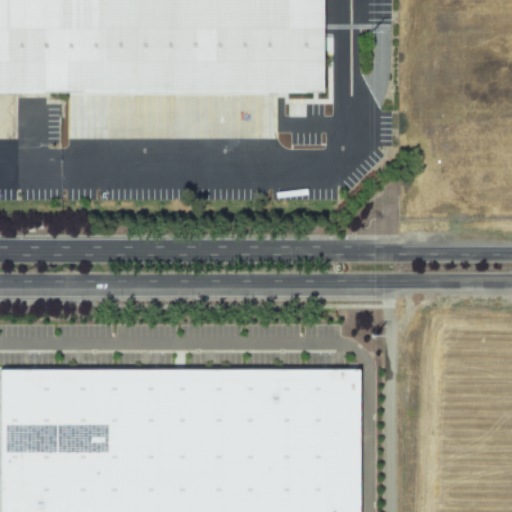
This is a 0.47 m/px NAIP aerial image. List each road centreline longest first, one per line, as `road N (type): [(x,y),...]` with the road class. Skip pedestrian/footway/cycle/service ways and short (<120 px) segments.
road 1 (secondary): [(0,280),(511,279)]
road 2 (secondary): [(382,253),(0,248)]
road 3 (secondary): [(511,253),(382,253)]
